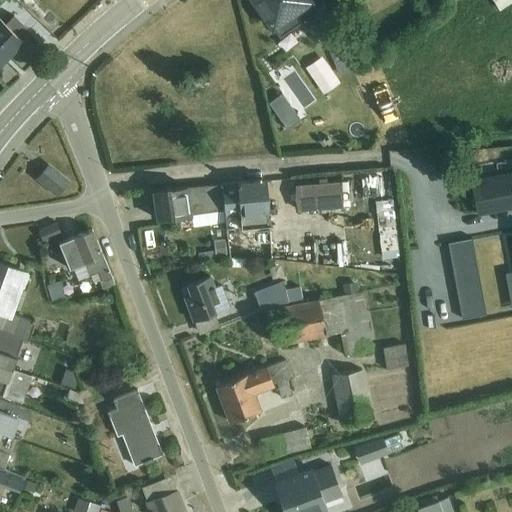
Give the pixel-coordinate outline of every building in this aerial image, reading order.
[(253,0),(280,37),(318,10),(311,0),(253,0)] [(511,0),(492,0),(499,11),(511,2),(511,0)] [(0,23),(0,63),(31,32),(13,14),(2,26),(0,23)] [(348,57),(333,63),(338,76),(352,70),(348,57)] [(261,98),(274,126),(300,115),(294,102),(305,97),(288,60),(268,69),(278,91),(261,98)] [(48,167),(39,178),(56,193),(66,182),(48,167)] [(511,173),(471,182),(478,213),(511,206),(511,173)] [(381,177),(360,178),(362,197),(382,195),(381,177)] [(222,185),(225,223),(226,229),(270,224),(266,181),(222,185)] [(347,181),(295,185),(298,212),(341,209),(341,206),(349,206),(347,181)] [(225,223),(222,185),(170,190),(169,188),(166,188),(167,190),(153,192),(157,220),(191,215),(192,221),(212,219),(213,225),(225,223)] [(393,198),(372,200),(373,212),(377,211),(382,259),(399,257),(393,198)] [(150,219),(128,222),(130,238),(152,235),(150,219)] [(212,219),(192,221),(193,227),(213,225),(212,219)] [(56,223),(38,230),(43,243),(61,236),(56,223)] [(92,229),(58,243),(69,269),(73,267),(78,281),(90,276),(93,284),(98,281),(102,289),(115,284),(92,229)] [(487,316),(472,238),(446,243),(461,319),(487,316)] [(214,250),(197,253),(199,262),(215,260),(215,257),(227,256),(224,239),(213,241),(214,250)] [(0,330),(24,339),(28,340),(35,321),(12,313),(25,272),(0,263),(0,330)] [(191,295),(185,297),(194,322),(213,315),(231,308),(222,285),(214,288),(211,276),(187,285),(191,295)] [(60,281),(46,285),(51,302),(65,297),(60,281)] [(268,310),(290,304),(283,282),(253,293),(260,312),(268,310)] [(191,295),(187,285),(181,287),(185,297),(191,295)] [(290,304),(268,310),(275,346),(339,333),(344,356),(373,350),(362,295),(290,304)] [(213,315),(194,322),(199,335),(218,328),(213,315)] [(0,344),(19,351),(24,339),(0,330),(0,344)] [(404,343),(382,347),(386,369),(408,365),(404,343)] [(0,365),(13,370),(19,351),(0,344),(0,365)] [(286,361),(216,386),(230,423),(261,411),(255,394),(273,387),(272,385),(276,383),(281,397),(291,393),(286,380),(293,377),(286,361)] [(86,380),(81,381),(83,388),(104,382),(98,364),(82,369),(86,380)] [(13,370),(0,365),(0,379),(7,382),(1,396),(22,403),(31,376),(13,370)] [(66,369),(61,384),(74,388),(76,383),(72,371),(66,369)] [(362,369),(330,375),(340,423),(371,416),(362,369)] [(66,388),(63,397),(80,403),(83,394),(66,388)] [(116,408),(107,411),(117,435),(121,434),(134,466),(143,462),(144,464),(163,455),(137,389),(112,399),(116,408)] [(0,433),(4,435),(12,438),(19,418),(0,411),(0,433)] [(305,427),(260,439),(266,459),(310,447),(305,427)] [(382,436),(354,447),(361,464),(388,453),(382,436)] [(0,468),(3,469),(8,455),(0,452),(0,468)] [(276,482),(299,473),(293,459),(270,468),(276,482)] [(299,473),(276,482),(273,483),(284,511),(328,511),(325,502),(342,496),(331,465),(314,472),(312,468),(299,473)] [(0,497),(3,488),(19,494),(25,477),(3,469),(0,468),(0,497)] [(147,503),(177,491),(171,476),(141,487),(147,503)] [(132,511),(125,490),(115,494),(121,511),(132,511)] [(184,511),(177,491),(147,503),(145,504),(148,511),(184,511)] [(78,497),(71,511),(98,511),(101,506),(78,497)] [(452,511),(447,497),(416,508),(417,511),(452,511)]
